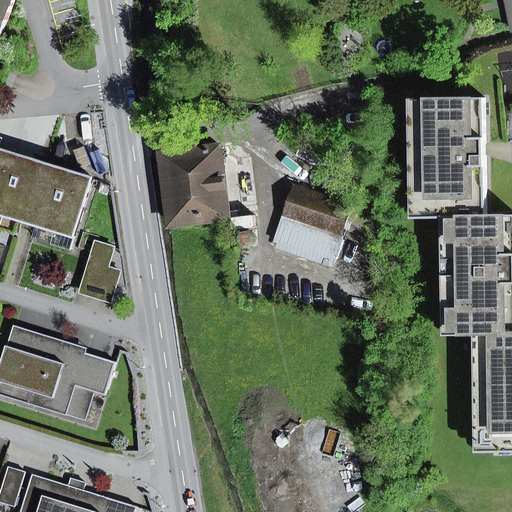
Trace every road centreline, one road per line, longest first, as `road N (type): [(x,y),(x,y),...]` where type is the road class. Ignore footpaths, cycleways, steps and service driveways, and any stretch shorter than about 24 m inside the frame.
road 1 (secondary): [(123,84),(160,324)]
road 2 (residential): [(0,428),(141,471),(182,470)]
road 3 (residential): [(0,290),(123,329),(160,324)]
road 4 (secondary): [(160,324),(182,470)]
road 5 (residential): [(99,90),(53,66),(33,0)]
